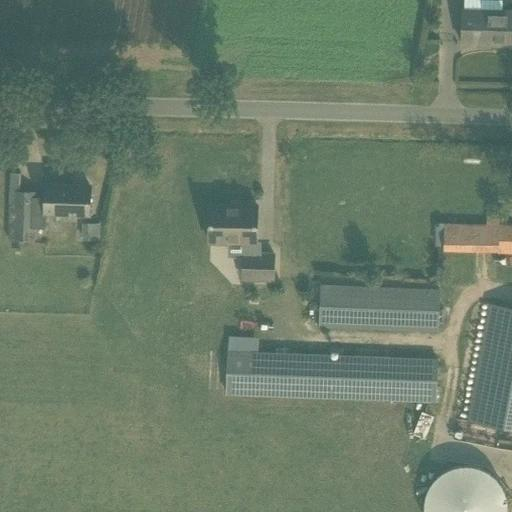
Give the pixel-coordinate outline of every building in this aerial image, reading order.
[(463,24),(462,44),(511,45),(511,10),(502,11),(463,10),(463,24)] [(17,192),(16,240),(32,240),(33,228),(46,228),(46,213),(89,214),(89,206),(90,186),(46,185),(46,197),(33,197),(33,192),(17,192)] [(210,243),(254,244),(255,205),(211,205),(210,243)] [(487,214),(487,223),(447,222),(446,250),(511,252),(511,223),(501,223),(501,215),(487,214)] [(82,239),(99,239),(100,224),(83,223),(82,239)] [(242,252),(243,282),(275,281),(275,252),(242,252)] [(321,325),(442,328),(443,287),(322,284),(321,325)] [(468,421),(511,429),(511,306),(490,303),(468,421)] [(227,392),(435,402),(437,358),(229,350),(227,392)] [(424,413),(411,414),(412,439),(425,438),(424,413)] [(434,481),(431,484),(429,488),(427,492),(425,496),(425,501),(424,505),(424,510),(424,511),(506,511),(507,510),(507,506),(507,502),(506,498),(505,494),(503,490),(501,486),(499,483),(497,479),(494,476),(490,474),(487,471),(483,469),(479,468),(475,467),(471,466),(467,466),(463,466),(458,466),(454,467),(450,468),(447,470),(443,472),(440,475),(436,478),(434,481)]
